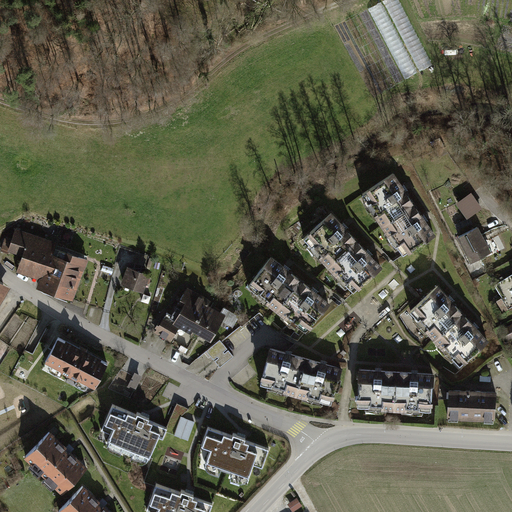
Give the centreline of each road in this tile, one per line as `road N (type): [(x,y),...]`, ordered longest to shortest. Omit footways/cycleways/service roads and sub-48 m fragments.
road 1 (track): [(0,102),(121,125),(167,110),(264,34),(355,0)]
road 2 (residential): [(0,272),(70,320),(321,446)]
road 3 (tertiary): [(321,446),(342,435),(376,434),(511,443)]
